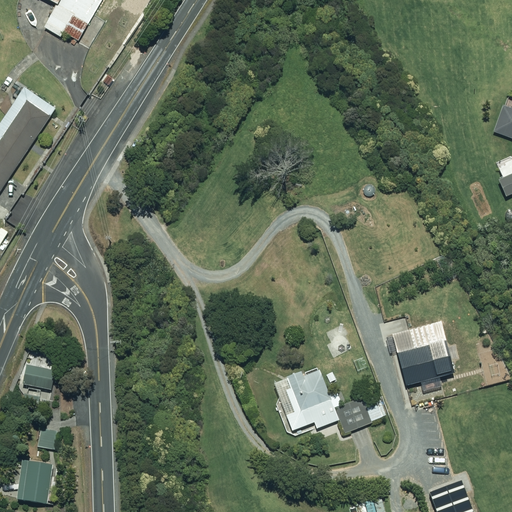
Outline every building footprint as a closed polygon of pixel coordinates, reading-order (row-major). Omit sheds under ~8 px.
[(63,32),(77,41),(93,14),(97,17),(95,22),(102,26),(116,0),(47,0),(56,4),(43,27),(60,37),(63,32)] [(98,93),(103,96),(106,91),(102,87),(98,93)] [(0,191),(50,117),(25,100),(0,137),(0,191)] [(511,108),(503,106),(493,132),(511,138),(511,108)] [(511,157),(495,164),(502,179),(495,182),(503,201),(511,197),(511,157)] [(35,201),(22,192),(4,221),(17,229),(35,201)] [(323,343),(332,361),(356,349),(349,336),(351,334),(336,304),(338,302),(331,288),(307,300),(328,341),(323,343)] [(440,322),(393,334),(406,385),(453,374),(440,322)] [(21,384),(50,390),(54,371),(25,365),(21,384)] [(327,440),(332,454),(344,450),(346,454),(355,450),(348,432),(372,423),(372,421),(389,415),(379,391),(342,405),(336,391),(328,394),(319,370),(302,377),(300,372),(285,379),(298,411),(285,416),(292,432),(313,423),(316,429),(339,420),(344,433),(327,440)] [(21,402),(37,405),(39,397),(22,393),(21,402)] [(57,431),(37,429),(35,450),(55,452),(57,431)] [(16,500),(47,505),(52,465),(20,461),(16,500)]
